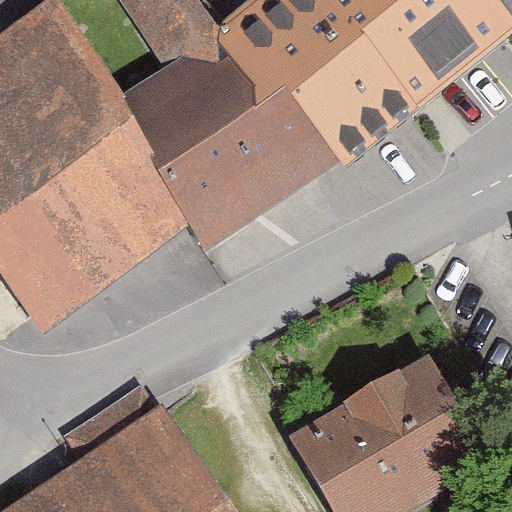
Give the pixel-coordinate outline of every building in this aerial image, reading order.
[(204,0),(113,0),(166,80),(111,119),(185,225),(200,247),(337,166),(234,33),(219,45),(193,10),(204,0)] [(498,41),(465,0),(276,0),(234,33),(337,166),(498,41)] [(111,119),(43,9),(0,40),(0,277),(39,330),(185,225),(111,119)] [(422,365),(289,444),(329,511),(412,511),(484,470),(422,365)] [(227,511),(163,412),(20,511),(227,511)]
